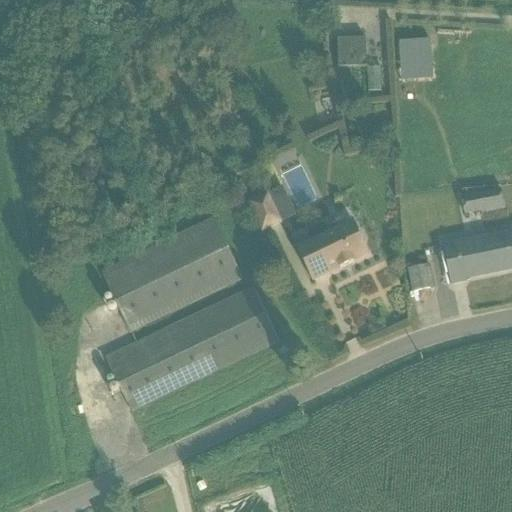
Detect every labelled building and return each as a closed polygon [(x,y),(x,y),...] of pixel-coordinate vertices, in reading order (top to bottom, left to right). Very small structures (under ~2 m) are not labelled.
[(385,68),(357,71),(358,91),(387,89),(385,68)] [(282,218),(268,190),(247,200),(261,228),(282,218)] [(213,214),(100,270),(136,340),(102,357),(129,411),(275,338),(213,214)] [(295,243),(313,280),(370,252),(352,216),(295,243)] [(511,272),(511,226),(438,239),(446,284),(511,272)] [(414,274),(418,297),(441,294),(437,270),(414,274)]
